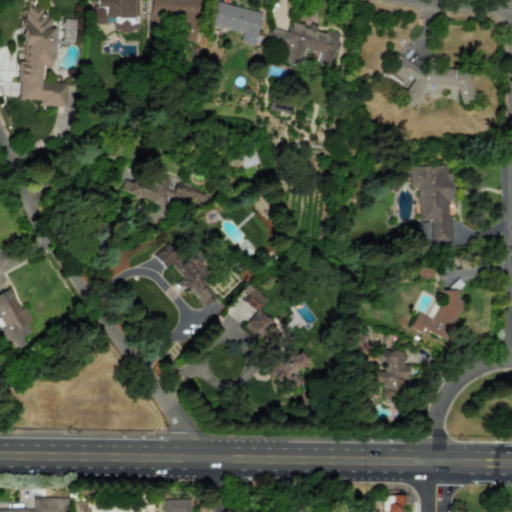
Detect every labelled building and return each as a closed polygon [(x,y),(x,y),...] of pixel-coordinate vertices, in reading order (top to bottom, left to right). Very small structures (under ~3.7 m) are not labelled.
[(137,16),(136,0),(94,0),(95,7),(91,7),(91,24),(104,24),(104,17),(137,16)] [(197,0),(149,0),(148,23),(158,24),(159,14),(179,15),(178,40),(194,41),(197,0)] [(260,11),(214,2),(210,26),(240,32),(238,42),(253,45),(260,11)] [(64,107),(65,83),(38,81),(39,65),(49,66),(52,17),(40,17),(40,7),(23,6),(20,61),(18,61),(16,99),(38,100),(37,106),(64,107)] [(106,17),(105,20),(112,21),(112,31),(136,32),(136,18),(106,17)] [(299,64),(302,49),(318,52),(315,64),(330,68),(338,34),(308,27),(290,23),(288,32),(270,28),(267,40),(281,43),(277,59),(299,64)] [(474,100),(467,71),(461,70),(455,71),(450,69),(425,66),(419,67),(395,54),(383,75),(402,86),(405,99),(413,99),(419,89),(432,86),(449,87),(455,86),(460,104),(474,100)] [(257,163),(251,146),(237,150),(242,168),(257,163)] [(407,166),(408,188),(416,187),(417,220),(428,220),(428,225),(418,226),(419,246),(450,245),(449,201),(451,201),(451,173),(445,173),(445,165),(407,166)] [(167,194),(197,206),(203,192),(176,182),(172,191),(164,188),(167,180),(143,171),(139,183),(124,177),(119,190),(162,207),(167,194)] [(201,308),(213,298),(197,279),(205,272),(197,264),(201,261),(192,250),(183,258),(168,241),(151,255),(162,268),(168,263),(180,278),(178,280),(201,308)] [(238,298),(253,311),(264,299),(249,286),(238,298)] [(0,329),(11,351),(23,344),(20,337),(29,332),(24,324),(30,321),(23,306),(18,309),(7,288),(0,291),(0,329)] [(408,328),(425,336),(427,332),(443,340),(463,301),(455,297),(456,293),(446,288),(430,319),(416,312),(408,328)] [(260,339),(272,321),(254,309),(242,327),(260,339)] [(307,360),(297,351),(294,354),(287,347),(266,368),(291,392),(303,381),(295,373),(307,360)] [(398,398),(398,383),(406,383),(407,365),(403,365),(403,351),(380,350),(379,362),(383,362),(383,371),(375,371),(375,384),(381,384),(380,398),(398,398)] [(381,495),(381,511),(398,511),(398,505),(403,505),(403,495),(381,495)] [(0,509),(0,511),(61,511),(61,497),(31,498),(32,508),(0,509)] [(162,499),(162,511),(189,511),(189,499),(162,499)] [(83,511),(87,511),(88,502),(73,502),(73,511),(83,511)] [(211,511),(226,511),(226,502),(211,503),(211,511)]
